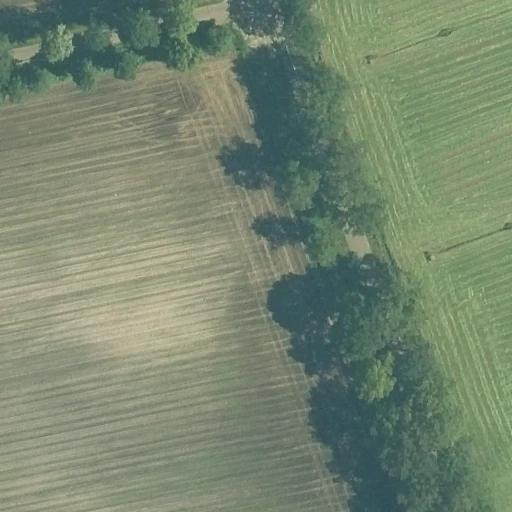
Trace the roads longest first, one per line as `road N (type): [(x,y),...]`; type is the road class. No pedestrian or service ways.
road 1 (unclassified): [(457,511),(277,3)]
road 2 (unclassified): [(0,65),(277,3)]
